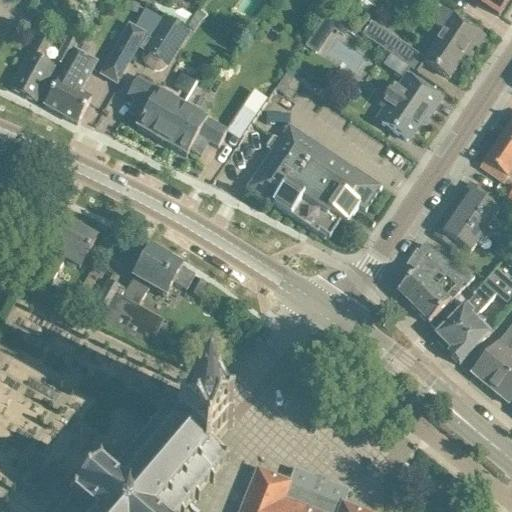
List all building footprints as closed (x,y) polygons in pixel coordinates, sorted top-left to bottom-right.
[(133,0),(154,10),(158,0),(133,0)] [(471,0),(482,6),(498,17),(509,0),(471,0)] [(424,64),(432,69),(449,80),(468,51),(473,55),(484,38),(468,27),(455,18),(441,9),(429,25),(444,35),(424,64)] [(169,70),(191,37),(166,20),(144,54),(142,60),(145,66),(155,72),(161,72),(167,69),(169,70)] [(371,23),(362,37),(394,59),(403,45),(371,23)] [(147,35),(129,26),(117,48),(134,57),(147,35)] [(40,37),(10,91),(35,104),(54,69),(41,62),(50,43),(40,37)] [(61,50),(54,63),(54,64),(65,69),(79,45),(66,39),(61,50)] [(99,64),(78,53),(59,87),(57,86),(44,108),(78,124),(90,104),(80,98),(99,64)] [(395,87),(382,107),(391,113),(382,126),(407,143),(426,114),(431,118),(442,101),(413,81),(404,93),(395,87)] [(136,130),(160,144),(182,107),(157,93),(157,94),(137,82),(128,98),(136,102),(128,115),(140,123),(136,130)] [(227,133),(240,141),(268,99),(255,91),(227,133)] [(182,107),(160,144),(186,159),(190,152),(201,158),(208,144),(218,150),(227,134),(207,122),(182,107)] [(511,122),(499,142),(511,150),(511,122)] [(382,189),(365,178),(354,171),(353,172),(288,128),(257,176),(246,193),(271,209),(273,207),(324,242),(327,238),(329,240),(341,223),(346,226),(359,208),(366,213),(381,190),(382,189)] [(484,165),(480,170),(503,185),(511,172),(511,150),(499,142),(484,165)] [(457,215),(489,237),(497,226),(492,223),(499,213),(482,201),(485,196),(470,185),(463,195),(468,199),(457,215)] [(481,250),(489,237),(457,215),(446,232),(440,228),(433,238),(449,249),(453,244),(470,255),(475,247),(481,250)] [(79,271),(97,240),(68,224),(55,246),(43,240),(20,280),(46,296),(65,262),(79,271)] [(396,294),(438,335),(454,319),(445,310),(474,280),(423,246),(417,257),(396,294)] [(138,308),(149,289),(165,298),(172,285),(186,293),(195,277),(175,266),(144,248),(139,257),(143,260),(132,279),(123,296),(118,293),(119,290),(107,283),(89,317),(149,350),(164,323),(138,308)] [(200,283),(191,297),(199,302),(208,287),(200,283)] [(438,335),(435,338),(451,354),(448,356),(459,367),(490,336),(480,327),(485,321),(479,315),(487,308),(495,297),(483,286),(472,299),(473,299),(454,319),(438,335)] [(78,301),(74,310),(85,315),(89,307),(78,301)] [(511,327),(498,344),(471,377),(508,407),(511,401),(511,327)] [(189,511),(214,483),(229,463),(229,461),(225,461),(211,450),(227,430),(233,430),(233,426),(202,400),(198,401),(199,406),(182,425),(170,414),(166,408),(163,408),(166,415),(154,430),(150,427),(148,430),(151,433),(139,447),(135,444),(133,447),(137,450),(124,465),(121,462),(119,464),(122,467),(109,482),(102,476),(99,468),(94,468),(95,475),(73,501),(66,502),(66,505),(71,504),(80,511),(189,511)] [(356,511),(342,506),(339,511),(308,511),(284,502),(290,485),(257,472),(241,511),(356,511)]
